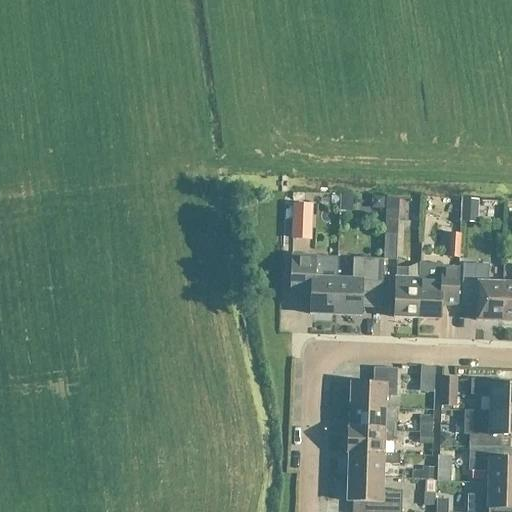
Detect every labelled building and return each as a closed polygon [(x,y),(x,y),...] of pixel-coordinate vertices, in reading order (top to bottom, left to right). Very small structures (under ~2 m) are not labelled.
[(395,217),(396,201),(385,200),(384,217),(395,217)] [(464,229),(456,229),(456,252),(464,252),(464,229)] [(383,237),(382,262),(395,262),(396,237),(383,237)] [(289,299),(309,300),(309,316),(334,317),(335,282),(320,281),(321,259),(291,258),(289,299)] [(335,282),(334,317),(359,318),(360,291),(364,291),(365,285),(377,285),(378,261),(352,260),(351,283),(335,282)] [(417,281),(416,320),(438,321),(439,305),(456,306),(458,271),(440,270),(440,267),(418,266),(417,281)] [(488,267),(462,266),(460,305),(476,306),(475,323),(500,324),(501,286),(487,286),(488,267)] [(416,320),(417,281),(406,281),(407,270),(395,270),(393,319),(416,320)] [(511,286),(501,286),(500,324),(511,324),(511,286)] [(433,380),(434,368),(421,367),(420,379),(433,380)] [(348,410),(384,411),(384,399),(395,399),(396,371),(372,370),(371,387),(349,386),(348,410)] [(454,381),(440,380),(439,408),(453,409),(454,381)] [(489,414),(511,414),(511,388),(500,388),(500,382),(470,381),(469,397),(489,398),(489,414)] [(346,432),(395,434),(395,424),(383,424),(384,411),(348,410),(348,432),(347,432),(346,432)] [(511,414),(489,414),(464,413),(463,436),(468,436),(467,449),(495,450),(496,438),(511,438),(511,414)] [(395,434),(346,432),(346,455),(382,456),(383,443),(395,444),(395,434)] [(511,486),(511,462),(495,462),(495,450),(467,449),(467,473),(487,474),(487,486),(511,486)] [(346,479),(381,480),(382,466),(398,467),(398,457),(382,456),(346,455),(346,456),(347,456),(346,479)] [(435,458),(435,469),(449,469),(449,459),(438,458),(435,458)] [(381,480),(346,479),(345,504),(370,505),(370,511),(399,511),(401,493),(381,493),(381,480)] [(511,486),(487,486),(486,498),(466,497),(465,511),(497,511),(498,511),(511,511),(511,486)]
